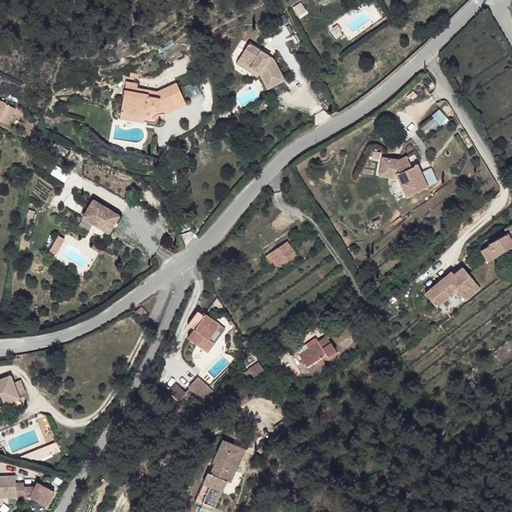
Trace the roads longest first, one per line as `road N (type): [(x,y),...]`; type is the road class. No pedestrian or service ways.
road 1 (residential): [(194,244),(485,0)]
road 2 (unclassified): [(194,244),(167,326),(68,511)]
road 3 (unknown): [(431,45),(507,185),(500,202),(433,268)]
road 4 (residential): [(0,344),(83,331),(194,244)]
road 5 (unknown): [(275,173),(284,198),(318,219),(363,293)]
